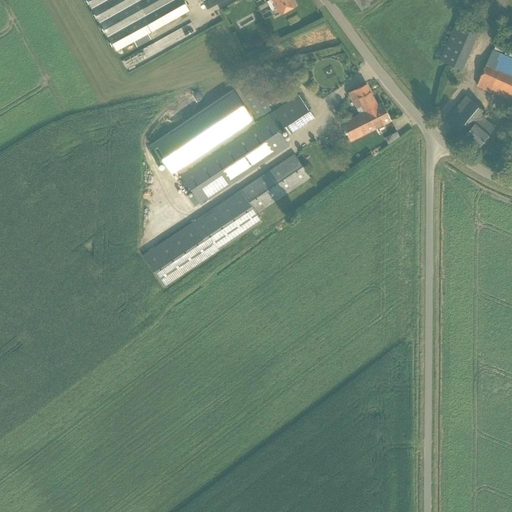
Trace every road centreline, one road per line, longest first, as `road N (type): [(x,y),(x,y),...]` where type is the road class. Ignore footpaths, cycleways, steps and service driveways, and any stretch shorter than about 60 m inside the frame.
road 1 (unclassified): [(427,511),(434,135)]
road 2 (unclassified): [(434,135),(326,0)]
